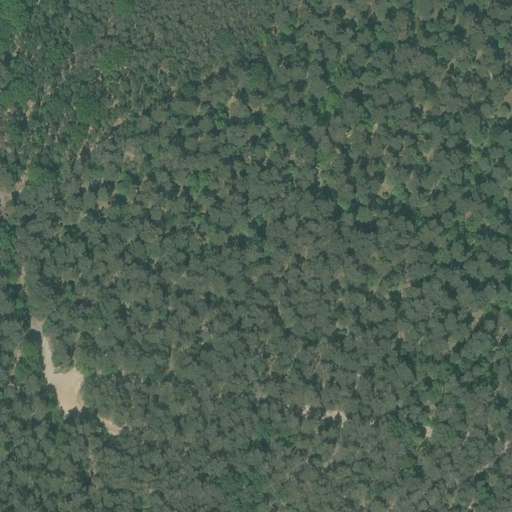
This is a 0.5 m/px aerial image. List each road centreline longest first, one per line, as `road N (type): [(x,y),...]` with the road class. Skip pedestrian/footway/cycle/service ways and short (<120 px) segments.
road 1 (track): [(511,117),(226,71),(92,146)]
road 2 (track): [(0,217),(39,365),(56,380)]
